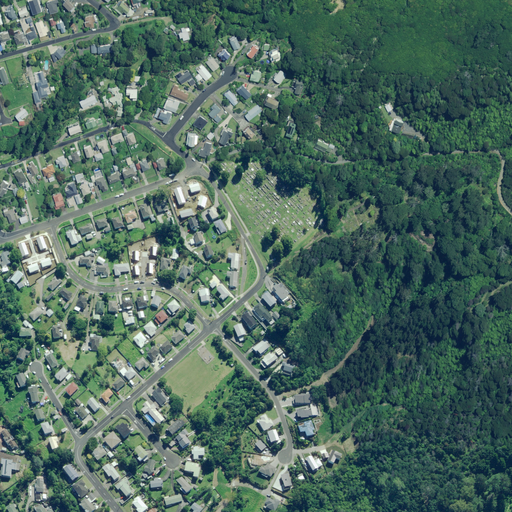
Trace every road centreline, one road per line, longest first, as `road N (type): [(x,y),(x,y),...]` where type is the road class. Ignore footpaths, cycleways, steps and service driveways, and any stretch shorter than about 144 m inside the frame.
road 1 (residential): [(48,223),(78,280),(102,289),(167,287),(210,328)]
road 2 (residential): [(213,325),(256,288),(261,269),(215,187),(192,169)]
road 3 (residential): [(169,139),(125,121),(0,167)]
road 4 (residential): [(284,456),(288,438),(270,391),(213,325)]
road 5 (residential): [(48,223),(192,169)]
road 6 (residential): [(90,0),(112,28),(0,57)]
